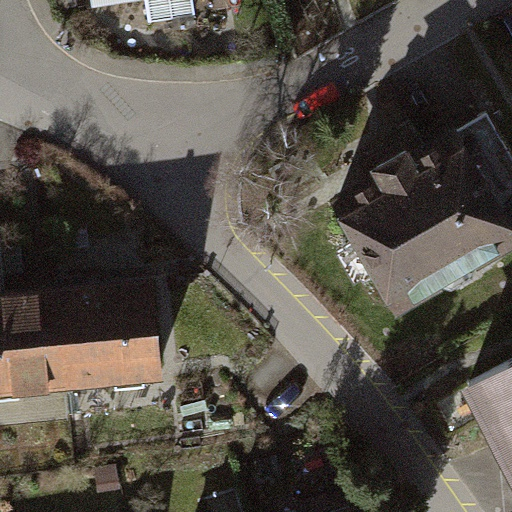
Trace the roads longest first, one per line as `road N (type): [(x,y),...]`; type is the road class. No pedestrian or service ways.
road 1 (residential): [(166,147),(189,213),(369,412),(435,511)]
road 2 (residential): [(166,147),(265,110),(473,0)]
road 3 (residential): [(13,74),(166,147)]
